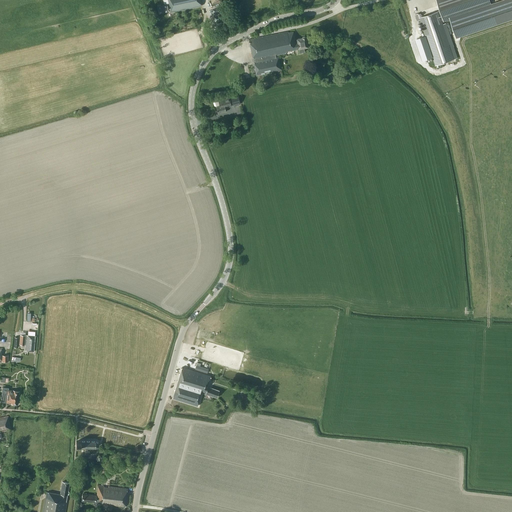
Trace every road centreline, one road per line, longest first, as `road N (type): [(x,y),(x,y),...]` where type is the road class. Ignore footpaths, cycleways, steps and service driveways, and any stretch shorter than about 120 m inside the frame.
road 1 (secondary): [(134,511),(180,338),(229,261),(225,215),(192,119),(196,75),(220,45),(336,0)]
road 2 (track): [(184,328),(94,290),(22,296)]
